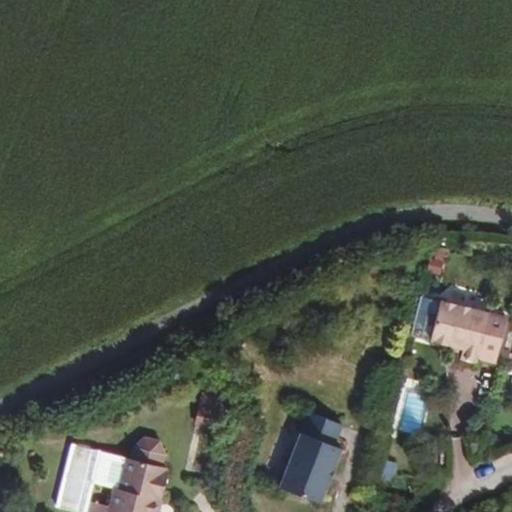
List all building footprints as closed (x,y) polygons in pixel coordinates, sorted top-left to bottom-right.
[(433,304),(413,299),(403,336),(422,341),(433,304)] [(498,322),(433,304),(422,341),(443,347),(455,350),(453,356),(452,362),(466,365),(468,361),(485,366),(498,322)] [(441,353),(453,356),(455,350),(443,347),(441,353)] [(428,394),(407,391),(399,438),(421,442),(428,394)] [(280,482),(319,497),(340,444),(333,441),(342,420),(310,408),(280,482)] [(106,511),(152,511),(154,504),(158,504),(165,475),(162,474),(162,470),(159,469),(163,457),(157,446),(142,441),(133,447),(128,462),(124,462),(115,493),(112,493),(108,505),(106,511)] [(97,451),(75,445),(63,492),(85,498),(97,451)] [(83,511),(106,511),(108,505),(86,503),(83,511)]
